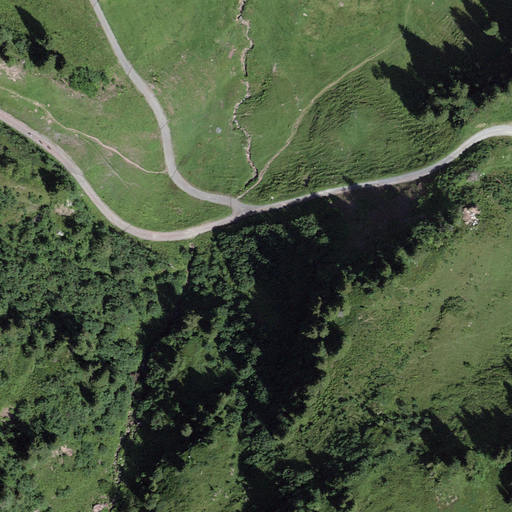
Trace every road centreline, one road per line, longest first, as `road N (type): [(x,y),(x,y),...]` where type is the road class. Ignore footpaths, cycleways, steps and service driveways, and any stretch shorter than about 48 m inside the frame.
road 1 (track): [(243,214),(148,234),(117,222),(59,157),(0,115)]
road 2 (track): [(511,130),(484,134),(404,178),(243,214)]
road 3 (track): [(232,200),(178,182),(157,111),(92,0)]
